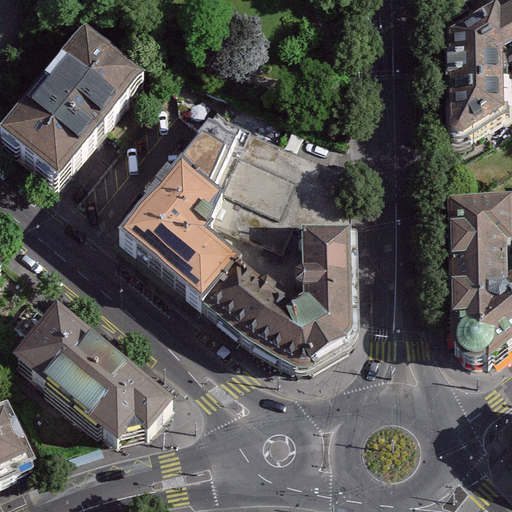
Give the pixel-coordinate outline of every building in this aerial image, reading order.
[(473,154),(506,136),(506,62),(507,25),(502,16),(447,46),(448,144),(450,149),(452,152),(455,155),(461,157),(468,157),(473,154)] [(145,94),(91,48),(5,151),(59,197),(145,94)] [(304,249),(351,248),(350,182),(220,128),(178,181),(218,213),(204,252),(237,279),(261,299),(268,297),(277,305),(277,308),(297,322),(300,320),(304,317),(304,309),(296,305),(296,293),(304,289),(304,249)] [(178,181),(119,256),(202,321),(237,279),(204,252),(218,213),(178,181)] [(492,384),(511,368),(511,281),(511,261),(511,260),(511,212),(450,213),(454,365),(460,365),(462,371),(467,377),(474,381),(481,381),(489,380),(492,384)] [(351,348),(351,248),(304,249),(304,289),(296,293),(296,305),(304,309),(304,317),(300,320),(327,372),(343,359),(349,353),(351,348)] [(300,320),(297,322),(277,308),(277,305),(268,297),(261,299),(237,279),(202,321),(250,360),(296,385),(304,386),(310,385),(327,372),(300,320)] [(69,410),(108,361),(58,321),(19,369),(69,410)] [(108,361),(69,410),(119,450),(125,443),(146,439),(151,442),(173,415),(108,361)] [(0,495),(36,478),(9,420),(0,424),(0,495)]
